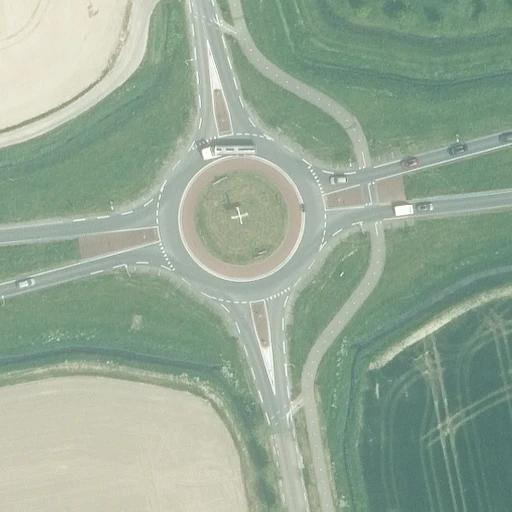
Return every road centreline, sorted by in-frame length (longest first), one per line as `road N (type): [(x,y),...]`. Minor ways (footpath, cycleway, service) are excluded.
road 1 (unclassified): [(142,0),(133,53),(110,83),(81,106),(0,141)]
road 2 (trunk): [(511,140),(365,176),(302,177)]
road 3 (trunk): [(313,230),(372,213),(511,200)]
road 4 (trunk): [(0,292),(175,251)]
road 5 (trunk): [(168,210),(0,238)]
road 6 (tertiary): [(202,19),(204,154)]
road 7 (secondary): [(228,290),(277,413)]
road 8 (tertiary): [(242,144),(202,19)]
road 9 (secondary): [(277,413),(270,284)]
